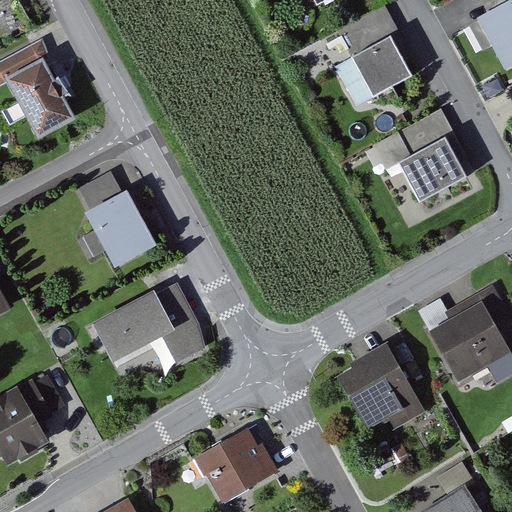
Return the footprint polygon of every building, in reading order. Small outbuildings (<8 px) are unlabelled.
[(511,8),(484,23),(511,74),(511,73),(511,8)] [(421,77),(386,11),(328,41),(363,107),(421,77)] [(481,19),(466,26),(478,53),(494,46),(481,19)] [(79,113),(39,43),(4,63),(43,133),(79,113)] [(476,172),(445,112),(379,146),(411,206),(476,172)] [(158,244),(129,191),(88,214),(118,267),(158,244)] [(119,358),(164,333),(181,363),(215,343),(178,278),(99,323),(119,358)] [(0,281),(0,314),(14,307),(0,281)] [(511,350),(486,304),(435,332),(462,382),(511,355),(511,350)] [(391,349),(349,373),(381,432),(424,409),(391,349)] [(54,443),(42,422),(67,409),(48,375),(0,401),(0,441),(14,466),(54,443)] [(250,431),(199,461),(227,508),(278,479),(250,431)] [(481,511),(467,490),(432,511),(481,511)] [(138,511),(133,500),(109,511),(138,511)]
